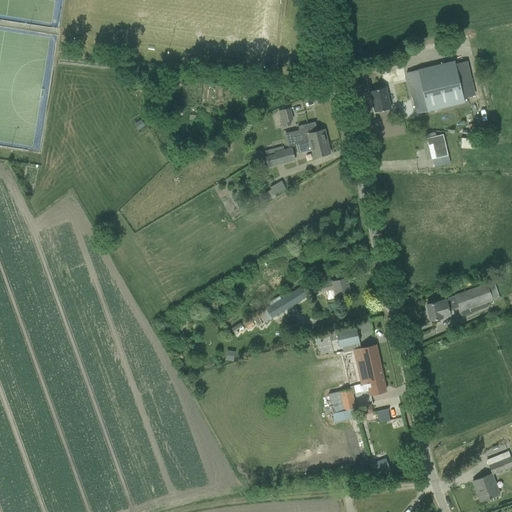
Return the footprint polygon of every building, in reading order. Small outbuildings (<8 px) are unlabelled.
[(407,73),(417,114),(465,102),(456,63),(455,61),(407,73)] [(385,87),(370,91),(375,112),(391,108),(385,87)] [(160,95),(159,95),(163,104),(171,100),(167,92),(163,94),(160,89),(158,90),(160,95)] [(280,110),(285,127),(290,125),(289,120),(293,120),(290,108),(280,110)] [(319,139),(320,145),(327,144),(324,130),(317,131),(315,122),(298,126),(300,132),(292,134),(295,145),(296,145),(302,143),(310,141),(319,139)] [(474,123),(468,125),(469,132),(476,131),(474,123)] [(443,134),(426,138),(428,145),(433,144),(436,158),(449,155),(443,134)] [(461,138),(460,147),(476,149),(476,146),(476,139),(461,138)] [(312,150),(314,158),(330,154),(327,144),(320,145),(319,139),(310,141),(302,143),(296,145),(298,154),(312,150)] [(266,156),(265,156),(265,158),(266,161),(267,166),(268,167),(295,160),(292,147),(284,149),(283,149),(273,152),(274,154),(266,156)] [(262,150),(254,153),(256,159),(264,157),(262,150)] [(270,187),(274,194),(285,188),(282,181),(270,187)] [(254,198),(259,206),(272,199),(267,191),(254,198)] [(297,275),(291,279),(294,284),(300,280),(297,275)] [(326,289),(328,299),(350,294),(346,277),(332,280),(333,281),(324,283),(325,285),(322,286),(323,290),(326,289)] [(310,285),(312,293),(319,292),(317,284),(310,285)] [(493,300),(493,299),(487,284),(484,285),(455,296),(446,299),(446,300),(439,302),(439,301),(436,302),(427,304),(431,321),(440,318),(443,318),(450,316),(449,311),(460,307),(461,311),(463,317),(471,313),(470,308),(487,302),(493,300)] [(258,314),(264,323),(307,296),(301,286),(258,314)] [(369,390),(370,395),(386,391),(376,345),(361,348),(356,327),(336,331),(340,347),(342,347),(343,352),(353,350),(361,385),(362,384),(364,392),(369,390)] [(233,360),(234,351),(226,349),(225,358),(233,360)] [(329,394),(335,421),(357,416),(351,389),(329,394)] [(363,413),(372,412),(372,404),(363,405),(363,413)] [(387,408),(376,411),(379,422),(390,419),(387,408)] [(507,439),(501,441),(504,449),(510,446),(507,439)] [(493,474),(511,466),(511,459),(511,457),(489,465),(493,474)] [(372,464),(370,465),(373,472),(374,476),(390,469),(388,463),(383,465),(381,460),(372,464)] [(480,501),(481,501),(497,495),(492,481),(489,475),(473,481),(476,488),(478,487),(483,500),(480,501)]
